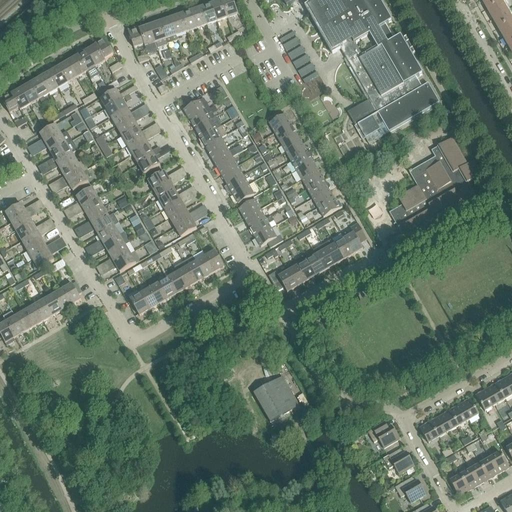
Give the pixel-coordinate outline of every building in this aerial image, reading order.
[(233,0),(226,0),(222,2),(228,19),(238,15),(233,0)] [(296,1),(295,0),(306,0),(307,1),(308,0),(311,6),(308,7),(334,52),(340,48),(343,53),(369,98),(372,104),(361,111),(360,109),(352,114),(358,125),(359,126),(378,115),(389,134),(440,104),(429,85),(423,88),(417,79),(423,75),(401,37),(395,40),(386,26),(393,22),(379,0),(283,0),(287,7),(293,3),(296,1)] [(487,10),(503,2),(501,0),(484,0),(482,1),(487,10)] [(228,19),(222,2),(212,5),(217,22),(228,19)] [(503,2),(487,10),(493,20),(508,11),(503,2)] [(217,22),(212,5),(201,9),(207,26),(217,22)] [(191,12),(197,29),(207,26),(201,9),(191,12)] [(511,17),(508,11),(493,20),(498,29),(511,21),(511,17)] [(197,29),(191,12),(181,16),(187,33),(197,29)] [(187,33),(181,16),(170,20),(176,37),(187,33)] [(278,24),(283,33),(295,27),(290,18),(278,24)] [(160,23),(168,45),(178,41),(176,37),(170,20),(160,23)] [(511,21),(498,29),(504,39),(511,34),(511,21)] [(168,46),(168,45),(160,23),(150,27),(156,44),(158,49),(168,46)] [(156,44),(150,27),(144,29),(144,26),(139,28),(145,45),(145,48),(156,44)] [(139,28),(128,32),(134,49),(145,45),(139,28)] [(288,46),(302,39),(299,32),(284,39),(288,46)] [(105,39),(95,45),(105,60),(114,54),(105,39)] [(304,42),(290,46),(292,53),(306,48),(304,42)] [(105,60),(95,45),(91,47),(92,49),(87,52),(96,68),(106,62),(105,60)] [(195,58),(198,62),(204,58),(201,54),(199,50),(193,53),(195,58)] [(87,52),(78,57),(87,73),(89,77),(91,78),(98,73),(99,72),(96,68),(87,52)] [(68,63),(77,78),(87,73),(78,57),(68,63)] [(68,84),(77,78),(68,63),(59,68),(68,84)] [(68,84),(59,68),(50,74),(59,89),(68,84)] [(59,89),(50,74),(40,79),(49,95),(59,89)] [(305,89),(323,125),(331,122),(332,124),(346,117),(326,78),(305,89)] [(31,85),(40,100),(42,104),(46,102),(44,98),(49,95),(40,79),(31,85)] [(117,82),(107,87),(110,91),(119,86),(117,82)] [(40,100),(31,85),(21,90),(30,106),(40,100)] [(168,92),(165,86),(158,90),(161,95),(168,92)] [(228,98),(222,88),(217,91),(223,101),(228,98)] [(20,109),(19,109),(21,111),(30,106),(21,90),(16,93),(15,91),(11,93),(20,109)] [(122,100),(125,99),(130,96),(127,92),(120,96),(117,91),(101,100),(106,110),(123,100),(122,100)] [(11,93),(1,99),(10,115),(19,109),(20,109),(11,93)] [(210,109),(204,99),(184,111),(189,120),(210,109)] [(229,99),(223,102),(226,107),(232,104),(229,99)] [(112,119),(128,110),(123,100),(106,110),(112,119)] [(189,120),(195,130),(215,118),(210,109),(189,120)] [(86,110),(80,113),(85,122),(91,118),(86,110)] [(131,115),(128,110),(112,119),(117,128),(141,115),(138,111),(131,115)] [(77,114),(72,117),(75,122),(77,127),(83,123),(77,114)] [(117,128),(122,138),(139,128),(136,123),(143,119),(141,115),(117,128)] [(275,134),(291,125),(286,116),(270,125),(275,134)] [(195,130),(200,139),(216,130),(214,126),(219,123),(216,118),(215,118),(195,130)] [(77,127),(80,133),(86,129),(83,123),(77,127)] [(275,134),(281,144),(296,134),(291,125),(275,134)] [(39,149),(62,136),(56,126),(40,135),(43,140),(36,144),(39,149)] [(206,149),(222,139),(227,136),(222,127),(216,130),(200,139),(202,143),(201,144),(200,145),(202,148),(204,149),(205,148),(206,149)] [(128,147),(144,138),(147,136),(151,134),(149,129),(142,133),(139,128),(122,138),(128,147)] [(67,133),(62,136),(39,149),(41,153),(49,149),(51,154),(72,142),(67,133)] [(94,142),(88,133),(84,135),(89,145),(94,142)] [(259,134),(253,138),(257,145),(263,141),(259,134)] [(281,144),(286,153),(302,144),(296,134),(281,144)] [(133,157),(150,147),(144,138),(128,147),(133,157)] [(222,139),(206,149),(211,158),(227,149),(222,139)] [(402,206),(389,213),(402,235),(405,241),(406,243),(439,224),(437,219),(462,205),(465,209),(478,201),(468,183),(481,175),(473,162),(467,165),(452,139),(431,151),(435,158),(411,171),(409,172),(410,174),(418,187),(398,198),(402,206)] [(57,163),(72,154),(78,151),(72,142),(51,154),(54,159),(47,163),(50,167),(54,165),(57,163)] [(291,162),(307,153),(302,144),(286,153),(291,162)] [(254,146),(248,149),(250,153),(255,154),(258,152),(254,146)] [(152,152),(150,147),(133,157),(139,166),(155,157),(157,155),(162,152),(159,148),(152,152)] [(240,147),(235,150),(238,155),(243,152),(240,147)] [(238,155),(235,150),(230,153),(227,149),(211,158),(217,167),(233,158),(238,155)] [(291,162),(297,172),(313,163),(311,159),(312,158),(313,157),(311,154),(309,153),(308,154),(307,153),(291,162)] [(72,154),(57,163),(62,173),(78,164),(72,154)] [(244,166),(255,160),(252,155),(241,160),(244,166)] [(260,155),(254,158),(257,163),(262,160),(260,155)] [(155,157),(139,166),(144,176),(161,166),(155,157)] [(233,158),(217,167),(222,177),(238,167),(233,158)] [(302,181),(318,172),(313,163),(297,172),(302,181)] [(60,186),(68,182),(83,173),(78,164),(62,173),(65,178),(58,182),(60,186)] [(222,177),(227,186),(243,177),(238,167),(222,177)] [(119,168),(114,171),(117,177),(123,174),(119,168)] [(302,181),(308,190),(323,181),(318,172),(302,181)] [(83,173),(68,182),(60,186),(63,191),(70,186),(73,192),(82,187),(84,190),(91,186),(83,173)] [(149,182),(154,192),(170,182),(172,181),(177,178),(174,174),(167,178),(164,173),(149,182)] [(231,192),(233,195),(249,186),(246,181),(250,179),(247,175),(243,177),(227,186),(225,187),(228,193),(230,193),(231,192)] [(272,176),(266,179),(271,188),(276,186),(277,185),(272,176)] [(325,185),(323,181),(308,190),(313,200),(329,191),(328,190),(330,189),(330,187),(329,184),(327,184),(325,185)] [(170,182),(154,192),(160,201),(175,192),(170,182)] [(254,196),(254,194),(259,191),(254,183),(249,186),(233,195),(238,205),(254,196)] [(91,186),(84,190),(86,193),(77,198),(80,203),(73,208),(75,212),(98,199),(91,186)] [(294,190),(286,195),(289,201),(293,199),(298,196),(294,190)] [(318,209),(334,200),(329,191),(313,200),(318,209)] [(181,201),(183,200),(188,197),(185,193),(178,197),(175,192),(160,201),(165,210),(181,201)] [(280,192),(275,195),(278,200),(283,197),(280,192)] [(71,194),(61,198),(64,203),(73,199),(71,194)] [(126,198),(120,202),(124,209),(130,205),(126,198)] [(103,208),(98,199),(75,212),(78,216),(85,212),(88,217),(103,208)] [(334,200),(318,209),(324,219),(342,208),(339,202),(337,202),(336,203),(334,200)] [(170,220),(186,211),(181,201),(165,210),(170,220)] [(245,220),(261,211),(255,201),(239,210),(245,220)] [(5,210),(4,210),(6,214),(15,209),(13,205),(12,206),(9,208),(5,210)] [(12,224),(27,215),(30,213),(35,211),(32,206),(25,210),(22,205),(15,209),(6,214),(12,224)] [(93,227),(97,224),(109,218),(103,208),(88,217),(93,227)] [(189,215),(186,211),(170,220),(176,229),(191,220),(194,218),(199,216),(196,211),(189,215)] [(261,211),(245,220),(250,229),(266,220),(261,211)] [(12,224),(17,233),(33,224),(27,215),(12,224)] [(99,236),(114,227),(119,224),(114,215),(109,218),(97,224),(93,227),(91,228),(86,231),(89,235),(96,231),(99,236)] [(137,216),(131,220),(135,227),(141,224),(137,216)] [(271,229),(269,224),(274,221),(271,217),(266,220),(250,229),(255,239),(271,229)] [(294,217),(289,220),(292,226),(297,223),(294,217)] [(148,220),(144,223),(149,232),(155,228),(150,219),(148,220)] [(191,220),(176,229),(182,239),(197,230),(191,220)] [(17,233),(23,243),(45,229),(43,225),(36,229),(33,224),(17,233)] [(141,224),(135,228),(140,236),(146,233),(141,224)] [(94,245),(97,249),(120,236),(114,227),(99,236),(101,241),(94,245)] [(48,234),(45,229),(23,243),(28,252),(44,243),(41,238),(48,234)] [(255,239),(261,248),(268,244),(271,250),(284,242),(280,237),(277,239),(271,229),(255,239)] [(107,250),(109,255),(129,243),(124,234),(120,236),(97,249),(99,254),(107,250)] [(354,234),(344,240),(353,256),(363,250),(354,234)] [(353,256),(344,240),(341,235),(332,240),(335,245),(344,261),(353,256)] [(402,235),(397,238),(400,244),(405,241),(402,235)] [(186,245),(187,246),(196,241),(193,236),(184,241),(186,245)] [(344,261),(335,245),(332,240),(323,246),(335,267),(344,261)] [(28,252),(33,261),(56,248),(54,244),(46,248),(44,243),(28,252)] [(108,268),(130,255),(135,253),(129,243),(109,255),(112,260),(105,264),(108,268)] [(161,243),(157,245),(160,251),(165,248),(162,243),(161,243)] [(335,267),(323,246),(313,251),(316,256),(325,272),(335,267)] [(59,253),(56,248),(33,261),(39,271),(55,262),(52,257),(59,253)] [(275,251),(265,256),(268,260),(274,257),(275,259),(279,257),(275,251)] [(206,257),(215,274),(225,268),(215,252),(206,257)] [(108,268),(110,273),(117,268),(121,274),(139,263),(140,261),(135,254),(134,253),(131,255),(130,255),(108,268)] [(307,262),(316,277),(325,272),(316,256),(307,262)] [(215,274),(206,257),(196,263),(206,279),(215,274)] [(295,262),(298,267),(307,283),(316,277),(307,262),(304,257),(295,262)] [(206,279),(196,263),(193,258),(184,263),(196,285),(206,279)] [(175,268),(178,274),(187,290),(196,285),(184,263),(175,268)] [(288,273),(297,288),(307,283),(298,267),(288,273)] [(297,288),(288,273),(279,278),(276,273),(269,277),(278,293),(284,289),(287,294),(297,288)] [(187,290),(178,274),(168,279),(178,295),(187,290)] [(159,284),(168,301),(178,295),(168,279),(159,284)] [(76,283),(73,285),(79,296),(82,294),(81,293),(79,288),(77,284),(76,283)] [(149,290),(159,306),(168,301),(159,284),(149,290)] [(63,291),(71,306),(81,301),(79,296),(73,285),(63,291)] [(140,295),(149,312),(159,306),(149,290),(140,295)] [(71,306),(63,291),(53,296),(62,312),(71,306)] [(149,312),(140,295),(138,291),(128,296),(131,301),(130,301),(140,317),(149,312)] [(44,302),(53,317),(62,312),(53,296),(44,302)] [(53,317),(44,302),(35,307),(43,323),(53,317)] [(25,312),(34,328),(43,323),(35,307),(25,312)] [(16,318),(25,333),(34,328),(25,312),(16,318)] [(4,319),(7,323),(15,339),(25,333),(16,318),(10,321),(8,317),(4,319)] [(0,340),(3,339),(7,347),(16,342),(14,339),(15,339),(7,323),(4,319),(0,322),(0,340)] [(254,394),(270,423),(300,407),(283,378),(254,394)] [(505,401),(511,396),(511,389),(506,379),(496,385),(505,401)] [(495,406),(505,401),(496,385),(486,391),(495,406)] [(304,389),(300,392),(305,402),(310,400),(304,389)] [(485,412),(495,406),(486,391),(476,397),(485,412)] [(470,400),(460,406),(469,422),(479,416),(470,400)] [(459,427),(469,422),(460,406),(450,412),(459,427)] [(459,427),(450,412),(440,417),(449,433),(459,427)] [(430,423),(439,439),(449,433),(440,417),(430,423)] [(439,439),(430,423),(420,429),(429,445),(439,439)] [(385,424),(368,434),(374,444),(379,441),(384,450),(399,441),(391,427),(388,429),(385,424)] [(400,450),(384,460),(390,470),(395,467),(400,476),(406,472),(413,468),(414,468),(407,454),(403,456),(400,450)] [(501,453),(490,459),(499,475),(510,469),(501,453)] [(489,480),(499,475),(490,459),(480,465),(489,480)] [(480,486),(489,480),(480,465),(471,470),(480,486)] [(471,470),(461,476),(470,492),(480,486),(471,470)] [(470,492),(461,476),(451,482),(460,498),(470,492)] [(412,479),(395,488),(401,499),(407,496),(412,504),(426,496),(418,482),(415,484),(412,479)] [(501,503),(506,511),(511,511),(511,501),(510,497),(501,503)]
